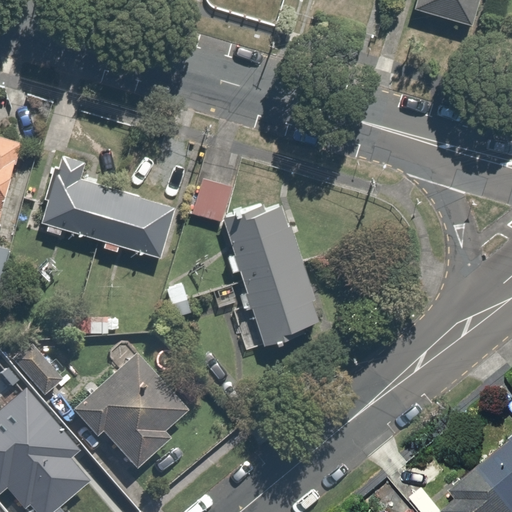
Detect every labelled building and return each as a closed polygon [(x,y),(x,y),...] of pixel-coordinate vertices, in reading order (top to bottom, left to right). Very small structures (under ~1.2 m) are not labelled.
[(415,0),(413,8),(474,26),(481,0),(415,0)] [(24,153),(0,147),(0,233),(6,235),(24,153)] [(101,165),(66,155),(46,229),(174,264),(187,215),(94,190),(101,165)] [(233,190),(203,181),(194,213),(224,222),(233,190)] [(290,203),(230,223),(269,342),(330,322),(290,203)] [(0,314),(17,254),(0,249),(0,314)] [(32,341),(13,355),(43,393),(62,379),(32,341)] [(142,355),(71,408),(100,447),(109,441),(135,476),(177,445),(168,433),(189,418),(142,355)] [(0,493),(4,490),(22,511),(27,507),(30,511),(28,511),(20,511),(14,504),(4,511),(58,511),(56,510),(87,483),(67,461),(78,453),(24,389),(0,409),(0,493)] [(453,502),(439,511),(511,511),(511,431),(441,486),(453,502)]
